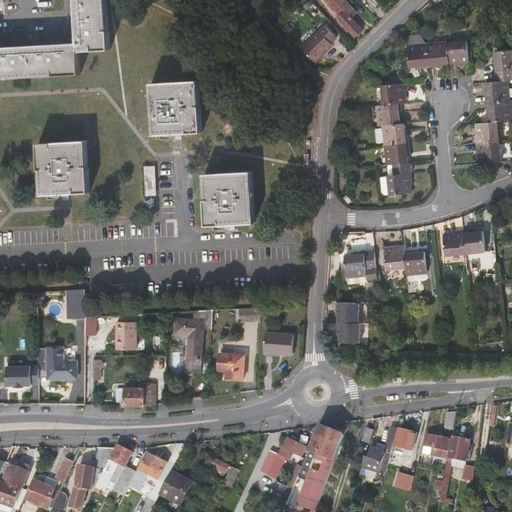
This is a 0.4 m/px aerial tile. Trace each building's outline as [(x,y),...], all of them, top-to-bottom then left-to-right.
[(0,76),(80,72),(79,51),(107,49),(104,0),(76,0),(79,44),(44,46),(0,48),(0,76)] [(362,29),(349,15),(338,3),(340,0),(326,0),(338,13),(336,16),(354,36),(362,29)] [(354,11),(344,0),(340,0),(338,3),(349,15),(354,11)] [(313,60),(322,53),(331,43),(330,41),(335,36),(324,24),(300,46),(313,60)] [(457,65),(464,65),(462,40),(442,42),(443,63),(456,62),(457,65)] [(431,64),(443,63),(442,42),(421,44),(423,68),(431,67),(431,64)] [(415,69),(423,68),(421,44),(402,46),(403,67),(415,66),(415,69)] [(490,65),(491,82),(502,81),(509,80),(508,70),(511,69),(511,51),(511,50),(492,52),(493,65),(490,65)] [(322,53),(313,60),(314,61),(322,54),(322,53)] [(154,84),(157,134),(176,133),(200,132),(197,81),(154,84)] [(504,102),(502,81),(491,82),(482,83),(483,97),(480,97),(481,105),(504,102)] [(375,87),(377,106),(394,105),(401,104),(400,97),(397,97),(396,84),(375,87)] [(506,123),(504,102),(481,105),(481,112),(485,112),(485,125),(492,124),(506,123)] [(371,107),(373,128),(378,128),(393,126),(392,113),(395,112),(394,105),(377,106),(371,107)] [(470,139),(471,146),(494,144),(492,124),(485,125),(472,126),(473,138),(470,139)] [(400,138),(398,125),(393,126),(378,128),(380,148),(403,146),(402,138),(400,138)] [(65,193),(88,192),(85,142),(42,144),(45,194),(65,193)] [(475,153),(476,166),(496,164),(494,144),(471,146),(471,154),(475,153)] [(403,153),(403,146),(380,148),(382,168),(387,168),(402,166),(401,153),(403,153)] [(384,195),(384,198),(404,196),(403,184),(405,183),(404,176),(403,166),(402,166),(387,168),(388,178),(383,178),(375,179),(376,194),(380,196),(384,195)] [(136,209),(152,209),(151,167),(136,167),(136,209)] [(211,225),(253,223),(250,172),(223,174),(208,175),(211,225)] [(294,215),(303,215),(303,204),(295,204),(294,215)] [(465,233),(458,234),(460,258),(480,255),(478,235),(466,236),(465,233)] [(440,259),(460,258),(458,234),(450,235),(450,238),(438,239),(440,259)] [(398,249),(378,251),(379,269),(380,274),(400,272),(398,255),(398,249)] [(370,281),(369,272),(368,254),(348,256),(348,258),(338,259),(340,280),(340,285),(360,284),(360,282),(370,281)] [(405,254),(398,255),(400,272),(400,279),(420,277),(418,255),(406,257),(405,254)] [(91,286),(91,299),(107,298),(106,285),(91,286)] [(81,318),(81,317),(81,289),(63,290),(63,318),(81,318)] [(261,322),(262,307),(236,309),(237,322),(261,322)] [(212,329),(213,310),(195,311),(194,320),(177,319),(176,334),(189,335),(187,371),(201,372),(204,329),(212,329)] [(354,332),(353,312),(330,314),(331,323),(333,323),(334,328),(334,334),(354,332)] [(93,334),(93,316),(81,317),(81,318),(81,334),(93,334)] [(119,321),(118,337),(122,337),(122,349),(138,349),(138,320),(119,321)] [(265,352),(293,354),(294,334),(267,332),(265,352)] [(358,352),(356,332),(354,332),(334,334),(335,340),(337,340),(337,345),(338,354),(358,352)] [(48,379),(78,378),(78,361),(64,361),(64,348),(48,349),(48,379)] [(227,379),(244,380),(245,355),(221,353),(220,370),(227,371),(227,379)] [(96,355),(96,375),(102,375),(102,365),(105,365),(105,355),(96,355)] [(39,365),(8,365),(8,385),(16,385),(16,386),(25,386),(25,384),(32,384),(32,382),(40,382),(39,365)] [(125,405),(144,406),(144,389),(130,388),(117,388),(117,402),(125,402),(125,405)] [(455,427),(457,417),(450,416),(448,426),(455,427)] [(321,425),(320,427),(303,467),(299,478),(306,481),(324,490),(340,448),(347,431),(336,428),(335,430),(321,425)] [(371,444),(375,430),(367,428),(363,441),(371,444)] [(394,447),(398,430),(392,428),(385,451),(387,452),(392,453),(394,447)] [(417,434),(399,428),(398,430),(394,447),(404,449),(412,452),(417,434)] [(452,440),(426,434),(423,445),(434,447),(433,455),(449,459),(452,440)] [(308,448),(287,438),(279,455),(292,461),(296,454),(303,457),(308,448)] [(471,441),(453,438),(452,440),(449,459),(444,481),(444,484),(449,485),(453,464),(464,465),(464,468),(469,469),(467,485),(474,485),(476,466),(467,465),(471,441)] [(118,446),(116,449),(95,491),(103,495),(112,477),(119,480),(114,490),(125,495),(132,482),(137,472),(126,467),(134,454),(129,451),(118,446)] [(385,451),(370,446),(363,467),(380,473),(387,452),(385,451)] [(95,491),(116,449),(100,449),(96,469),(79,467),(76,489),(74,498),(84,503),(88,490),(94,493),(95,491)] [(277,459),(279,455),(270,451),(260,472),(269,476),(272,470),(277,459)] [(163,486),(164,487),(172,471),(176,464),(170,461),(168,464),(147,453),(137,472),(132,482),(145,490),(147,486),(146,485),(147,484),(145,482),(150,474),(160,479),(159,481),(164,483),(163,486)] [(206,470),(212,457),(205,454),(199,466),(206,470)] [(292,461),(279,455),(277,459),(282,461),(290,465),(292,461)] [(223,479),(229,466),(215,459),(209,472),(223,479)] [(282,461),(277,459),(272,470),(278,472),(282,461)] [(65,483),(74,465),(66,461),(57,479),(65,483)] [(415,478),(418,465),(413,464),(411,471),(409,471),(410,468),(401,465),(396,485),(404,487),(408,475),(415,478)] [(299,478),(303,467),(298,465),(289,486),(294,488),(299,478)] [(4,483),(0,482),(0,501),(4,503),(7,496),(17,500),(21,489),(23,490),(30,472),(20,468),(11,466),(4,483)] [(232,488),(241,472),(233,468),(225,484),(232,488)] [(278,472),(272,470),(269,476),(280,481),(283,475),(278,472)] [(164,487),(160,494),(182,506),(195,483),(172,471),(164,487)] [(444,484),(444,481),(438,480),(436,490),(437,490),(436,491),(442,492),(444,484)] [(60,492),(36,481),(28,498),(42,504),(41,506),(50,509),(54,500),(56,501),(60,492)] [(316,511),(324,490),(306,481),(297,505),(316,511)] [(292,495),(294,488),(289,486),(288,489),(284,487),(279,499),(288,503),(292,495)] [(65,495),(60,492),(56,501),(53,507),(64,510),(67,500),(67,498),(66,496),(65,495)] [(290,511),(296,497),(292,495),(288,503),(283,511),(290,511)] [(15,507),(17,500),(7,496),(4,503),(15,507)] [(83,510),(84,503),(74,498),(71,507),(83,510)]
